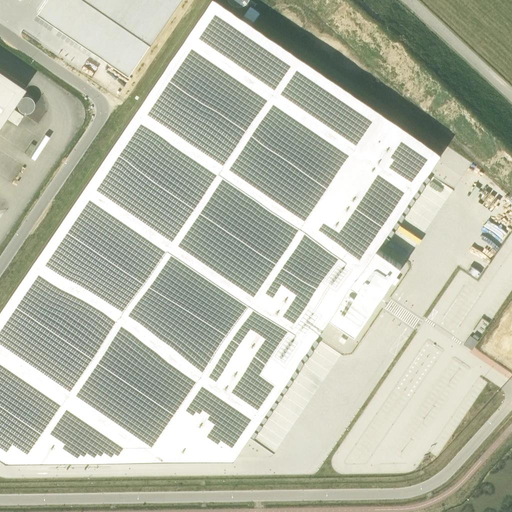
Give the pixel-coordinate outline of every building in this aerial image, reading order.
[(223,0),(210,0),(0,308),(0,453),(7,459),(235,456),(330,316),(355,333),(391,281),(396,284),(399,278),(395,275),(402,265),(377,248),(444,150),(223,0)] [(48,0),(39,14),(130,76),(181,0),(48,0)] [(25,86),(0,68),(0,122),(4,117),(17,125),(24,115),(11,106),(25,86)] [(22,92),(18,105),(31,109),(36,97),(22,92)] [(443,191),(440,197),(439,197),(438,200),(445,204),(453,188),(442,182),(438,189),(443,191)]
